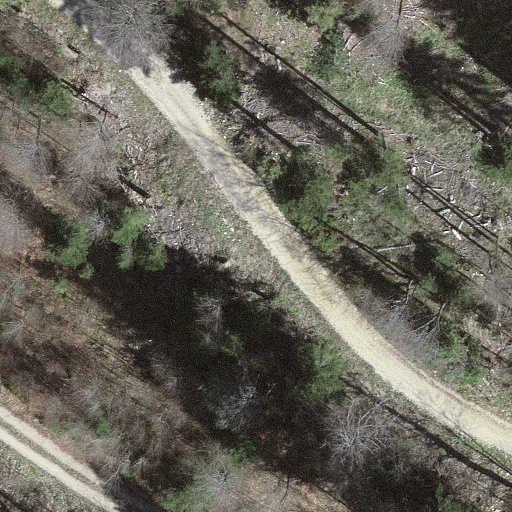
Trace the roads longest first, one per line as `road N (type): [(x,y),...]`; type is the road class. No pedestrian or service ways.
road 1 (track): [(468,511),(380,446),(180,146),(55,21),(4,0)]
road 2 (track): [(0,418),(186,511)]
